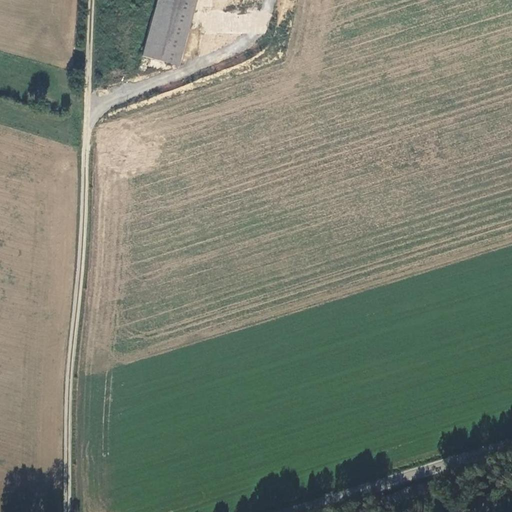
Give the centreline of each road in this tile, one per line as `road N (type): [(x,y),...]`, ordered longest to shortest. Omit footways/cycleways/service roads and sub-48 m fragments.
road 1 (residential): [(92,0),(67,511)]
road 2 (unclassified): [(511,446),(301,511)]
